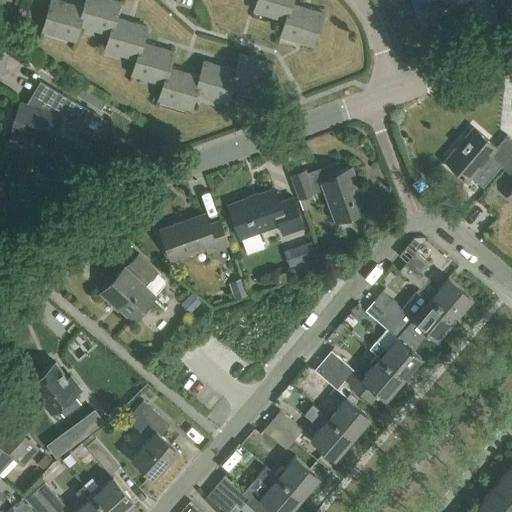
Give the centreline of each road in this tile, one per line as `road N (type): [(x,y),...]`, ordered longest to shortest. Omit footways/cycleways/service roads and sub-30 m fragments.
road 1 (unclassified): [(0,301),(82,219),(155,181),(396,94)]
road 2 (residential): [(163,511),(396,228),(413,218)]
road 3 (residential): [(511,286),(443,224),(413,218)]
road 4 (unclassified): [(396,94),(511,67)]
